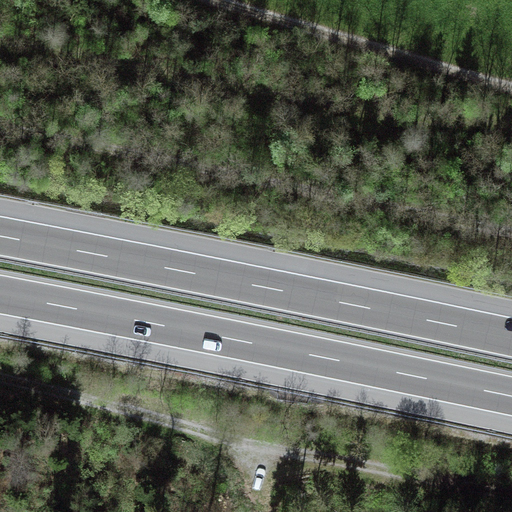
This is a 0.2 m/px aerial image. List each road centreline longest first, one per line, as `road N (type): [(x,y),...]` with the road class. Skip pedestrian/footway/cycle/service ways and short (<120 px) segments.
road 1 (track): [(511,498),(263,451),(0,381)]
road 2 (track): [(0,123),(511,231)]
road 3 (motorway): [(0,294),(511,396)]
road 4 (motorway): [(511,338),(0,236)]
road 5 (track): [(212,0),(511,88)]
